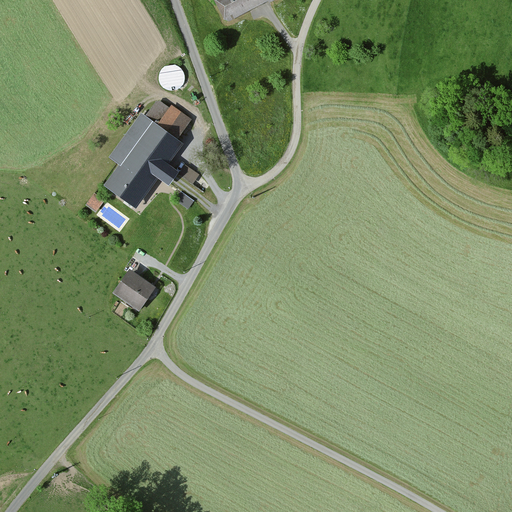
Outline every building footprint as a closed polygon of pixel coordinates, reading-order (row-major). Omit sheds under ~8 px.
[(214,0),(227,23),(272,0),(214,0)] [(162,66),(161,87),(182,88),(183,67),(162,66)] [(170,111),(159,102),(147,117),(144,115),(112,159),(122,166),(107,186),(138,208),(160,178),(173,187),(181,176),(194,185),(200,177),(187,167),(182,174),(171,166),(186,145),(181,141),(195,122),(174,107),(170,111)] [(189,208),(195,200),(181,190),(175,198),(189,208)] [(88,207),(98,213),(105,202),(95,195),(88,207)] [(158,291),(132,272),(116,294),(142,312),(158,291)]
